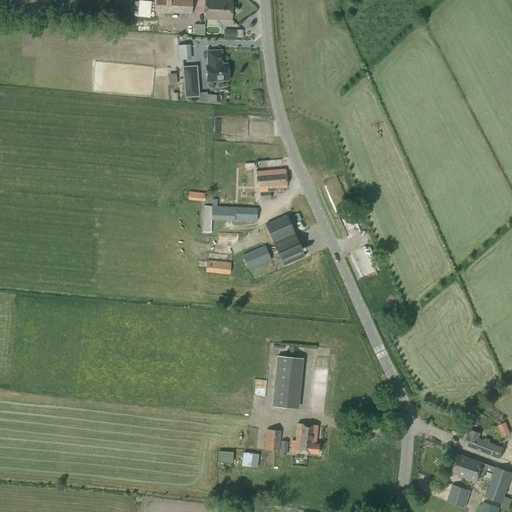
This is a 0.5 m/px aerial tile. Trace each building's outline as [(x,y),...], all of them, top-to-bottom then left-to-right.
[(155,0),(155,12),(191,14),(191,0),(155,0)] [(222,0),(205,0),(205,18),(231,19),(232,0),(222,0)] [(134,19),(134,31),(158,32),(158,20),(134,19)] [(194,25),(194,36),(204,36),(204,25),(194,25)] [(190,46),(177,47),(177,61),(191,61),(190,46)] [(208,65),(206,66),(208,81),(218,81),(228,80),(228,76),(229,75),(230,73),(230,71),(229,69),(228,67),(227,64),(222,64),(221,50),(207,51),(208,65)] [(196,66),(183,67),(185,97),(199,96),(196,66)] [(285,169),(256,171),(257,178),(267,177),(269,179),(279,178),(280,188),(287,187),(285,169)] [(267,177),(257,178),(258,193),(260,192),(261,199),(270,199),(270,191),(275,191),(274,189),(280,188),(279,178),(269,179),(267,177)] [(188,192),(187,199),(203,201),(204,194),(188,192)] [(203,206),(202,219),(256,221),(256,209),(203,206)] [(286,216),(264,225),(281,266),(303,257),(289,223),(292,221),(289,215),(286,216)] [(264,246),(242,256),(248,270),(270,261),(264,246)] [(206,260),(205,273),(229,275),(230,263),(206,260)] [(275,373),(272,406),(295,409),(300,359),(277,357),(275,373)] [(255,389),(255,398),(265,399),(265,390),(255,389)] [(505,423),(499,426),(503,436),(509,434),(505,423)] [(291,440),(290,452),(318,455),(319,444),(315,444),(317,426),(297,424),(295,440),(291,440)] [(265,430),(264,450),(279,451),(280,431),(265,430)] [(469,430),(464,445),(499,459),(502,449),(488,443),(489,440),(484,438),(483,441),(476,438),(478,434),(469,430)] [(511,439),(508,438),(500,459),(511,464),(511,439)] [(218,453),(218,464),(231,464),(232,454),(218,453)] [(242,453),(240,465),(256,467),(258,456),(242,453)] [(458,455),(451,474),(476,483),(483,463),(458,455)] [(484,495),(501,501),(503,496),(511,473),(494,467),(494,468),(491,474),(484,495)] [(451,485),(445,503),(462,509),(469,491),(451,485)] [(482,502),(478,511),(498,511),(500,508),(482,502)]
